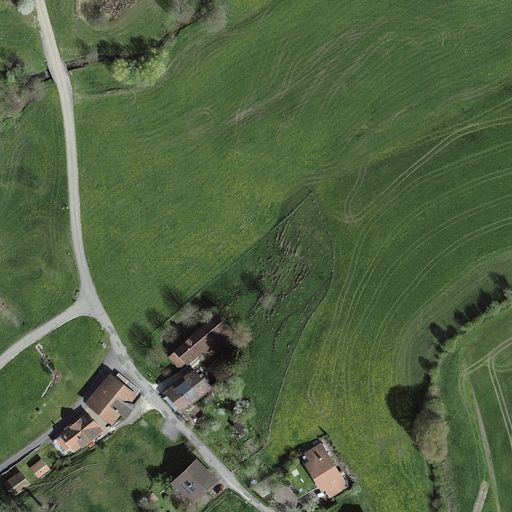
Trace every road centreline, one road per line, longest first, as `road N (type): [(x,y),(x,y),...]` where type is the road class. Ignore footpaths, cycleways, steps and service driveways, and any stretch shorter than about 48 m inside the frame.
road 1 (residential): [(94,300),(76,240),(65,93),(38,0)]
road 2 (residential): [(267,511),(146,389),(119,349)]
road 3 (residential): [(0,470),(69,416),(119,349)]
